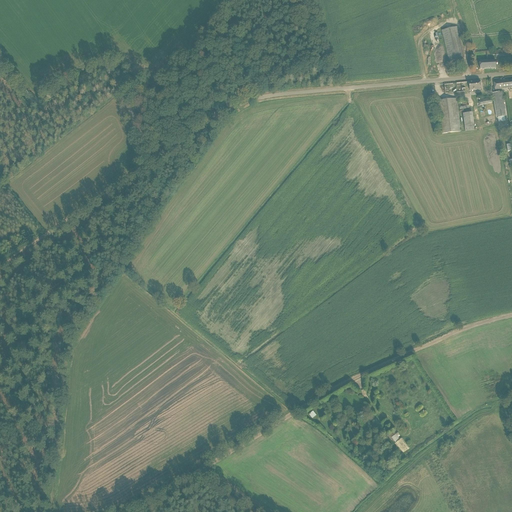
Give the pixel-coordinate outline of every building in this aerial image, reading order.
[(464,58),(463,53),(456,27),(442,30),(449,61),(464,58)] [(480,69),(496,68),(495,60),(479,61),(480,69)] [(511,80),(508,81),(508,80),(494,81),(495,90),(511,87),(511,80)] [(470,91),(481,90),(480,81),(469,82),(470,91)] [(496,118),(506,116),(502,92),(493,93),(496,118)] [(479,105),(492,103),(491,97),(479,99),(480,102),(479,102),(479,105)] [(458,99),(457,99),(457,98),(436,101),(440,134),(461,131),(457,102),(458,102),(458,99)] [(474,130),(474,112),(464,113),(464,131),(474,130)] [(315,415),(318,412),(316,409),(309,415),(312,419),(316,416),(315,415)] [(393,431),(387,435),(391,442),(393,441),(395,443),(394,444),(402,454),(409,448),(402,438),(399,440),(398,438),(395,435),(393,431)]
